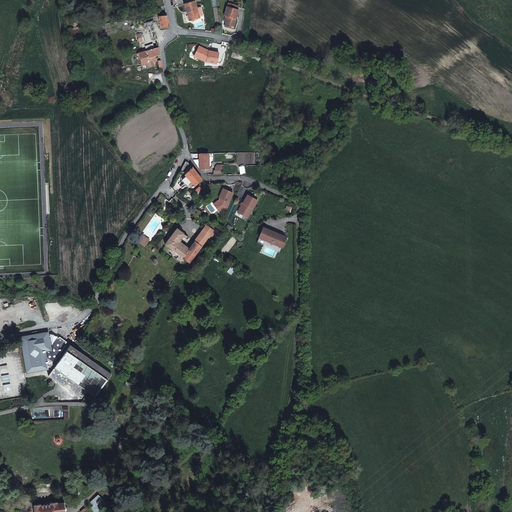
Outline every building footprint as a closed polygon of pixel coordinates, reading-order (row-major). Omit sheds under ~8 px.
[(197,9),(195,0),(184,3),(186,13),(188,12),(190,20),(199,17),(197,9)] [(239,11),(228,8),(225,16),(226,16),(228,17),(226,22),(224,26),(233,29),(239,11)] [(167,15),(158,17),(153,17),(154,20),(157,20),(158,24),(160,23),(160,27),(168,26),(167,15)] [(145,51),(137,53),(141,64),(146,63),(148,67),(154,65),(151,57),(160,54),(152,21),(139,24),(141,33),(137,34),(138,41),(143,40),(145,51)] [(201,56),(191,54),(190,65),(200,65),(201,56)] [(209,168),(208,153),(191,153),(191,155),(191,158),(192,158),(198,158),(200,166),(200,169),(209,168)] [(202,179),(187,161),(185,161),(180,170),(194,186),(202,179)] [(213,174),(222,175),(222,165),(218,165),(214,168),(214,171),(213,171),(213,174)] [(233,193),(223,188),(219,197),(220,199),(220,200),(218,200),(213,204),(218,210),(222,207),(224,209),(227,207),(233,193)] [(243,205),(241,205),(237,212),(247,218),(257,201),(247,195),(242,203),(244,204),(243,205)] [(201,247),(201,246),(213,230),(206,225),(194,242),(201,247)] [(189,262),(201,247),(194,242),(188,249),(179,242),(183,236),(185,238),(187,236),(176,228),(164,244),(189,262)] [(286,238),(263,228),(259,237),(281,247),(286,238)] [(47,332),(20,338),(21,347),(27,374),(47,370),(47,369),(49,369),(67,344),(67,341),(59,336),(59,337),(48,335),(47,332)] [(111,373),(70,344),(49,375),(67,388),(81,398),(87,391),(95,396),(111,373)] [(41,503),(34,504),(34,511),(65,511),(64,502),(57,503),(57,501),(50,502),(50,503),(41,504),(41,503)]
